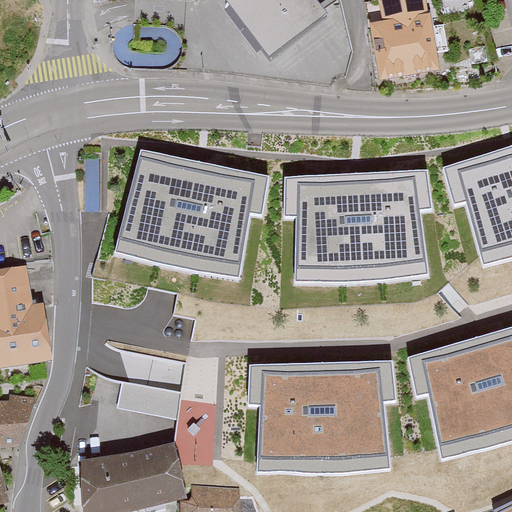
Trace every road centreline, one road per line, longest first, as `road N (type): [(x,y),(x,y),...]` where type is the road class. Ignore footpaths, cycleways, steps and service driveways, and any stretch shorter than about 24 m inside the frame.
road 1 (primary): [(511,104),(408,117),(182,104),(75,111)]
road 2 (residential): [(26,511),(62,368),(68,286),(65,216),(43,120)]
